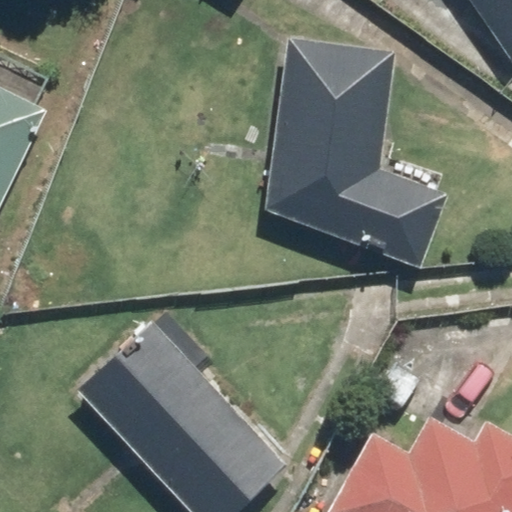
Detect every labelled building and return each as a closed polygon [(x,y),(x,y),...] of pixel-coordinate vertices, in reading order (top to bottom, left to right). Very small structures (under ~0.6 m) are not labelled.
[(511,0),(457,0),(503,67),(511,60),(511,0)] [(438,199),(370,172),(383,55),(276,42),(256,212),(409,272),(438,199)] [(0,184),(35,114),(0,96),(0,184)] [(143,324),(67,393),(176,511),(229,511),(276,469),(188,373),(206,357),(165,313),(148,329),(143,324)] [(361,437),(318,511),(511,511),(511,443),(476,424),(463,445),(418,420),(398,457),(361,437)]
